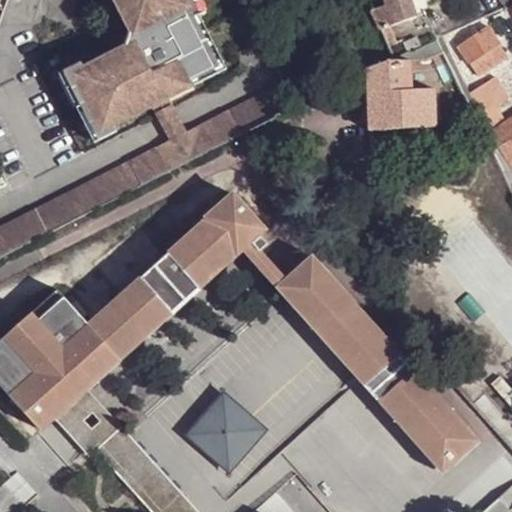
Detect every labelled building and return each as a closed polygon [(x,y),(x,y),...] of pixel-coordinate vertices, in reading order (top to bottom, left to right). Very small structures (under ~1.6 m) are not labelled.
[(86,70),(73,76),(88,105),(103,134),(116,128),(157,107),(167,101),(194,87),(191,81),(216,68),(195,28),(191,21),(186,11),(192,8),(187,0),(114,0),(126,21),(133,34),(129,48),(86,70)] [(187,0),(192,8),(186,11),(191,21),(207,13),(201,3),(199,0),(187,0)] [(416,17),(409,0),(368,0),(370,6),(371,6),(382,31),(392,27),(416,17)] [(197,27),(195,28),(216,68),(191,81),(194,87),(228,69),(207,30),(206,29),(206,28),(204,27),(203,27),(201,26),(199,26),(197,27)] [(499,44),(488,26),(459,45),(470,62),(499,44)] [(398,42),(392,27),(382,31),(389,47),(398,42)] [(420,48),(416,39),(404,45),(408,54),(409,53),(420,48)] [(443,53),(437,40),(420,48),(409,53),(409,62),(426,61),(443,53)] [(505,53),(499,44),(470,62),(475,71),(505,53)] [(371,132),(435,127),(433,89),(410,89),(409,62),(409,53),(408,54),(394,60),(393,59),(368,68),(371,132)] [(86,70),(84,66),(62,77),(79,110),(88,105),(73,76),(86,70)] [(476,77),(482,88),(489,85),(484,74),(476,77)] [(491,106),(505,100),(496,82),(489,85),(482,88),(474,92),(483,110),(491,106)] [(0,229),(0,258),(295,107),(286,83),(186,134),(172,141),(0,229)] [(157,107),(160,113),(171,108),(167,101),(157,107)] [(88,105),(79,110),(97,143),(118,132),(116,128),(103,134),(88,105)] [(492,132),(503,124),(491,106),(483,110),(492,132)] [(160,113),(158,114),(164,127),(172,141),(186,134),(179,119),(173,107),(171,108),(160,113)] [(511,137),(511,118),(503,124),(511,137)] [(511,163),(511,137),(503,124),(492,132),(511,163)] [(10,395),(40,431),(53,418),(55,421),(58,418),(90,390),(241,255),(240,253),(243,250),(252,241),(265,229),(234,194),(94,320),(10,395)] [(278,289),(287,279),(275,265),(265,254),(252,241),(243,250),(278,289)] [(444,473),(478,442),(466,429),(468,427),(314,255),(313,257),(287,279),(278,289),(444,473)] [(0,341),(0,384),(10,395),(94,320),(88,313),(83,317),(71,304),(58,290),(0,341)] [(77,300),(71,304),(83,317),(88,313),(77,300)] [(123,426),(90,390),(58,418),(91,455),(96,451),(123,426)] [(228,475),(266,432),(222,393),(183,436),(228,475)] [(199,511),(123,426),(96,451),(151,511),(199,511)]
